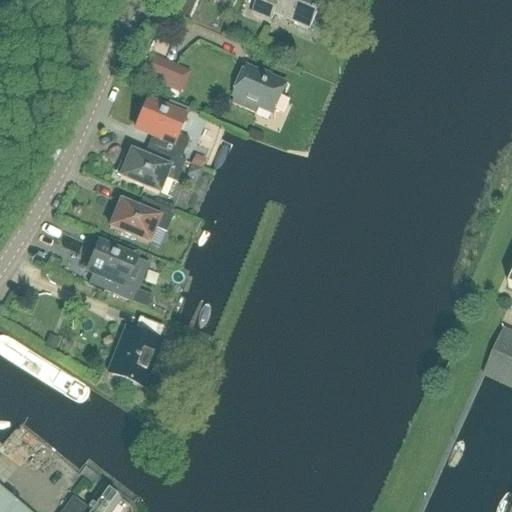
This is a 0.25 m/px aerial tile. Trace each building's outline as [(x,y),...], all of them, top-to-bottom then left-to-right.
[(186,22),(196,0),(173,0),(167,14),(186,22)] [(271,26),(274,17),(309,32),(322,0),(259,0),(252,18),(271,26)] [(143,80),(167,91),(181,96),(190,73),(153,59),(143,80)] [(246,71),(234,99),(235,99),(232,107),(257,117),(260,110),(273,115),(285,87),(246,71)] [(146,107),(135,132),(157,142),(152,152),(176,162),(180,164),(189,143),(177,139),(184,123),(146,107)] [(184,165),(180,164),(176,162),(152,152),(148,163),(126,154),(121,165),(117,163),(111,177),(116,179),(115,180),(154,196),(160,180),(175,186),(184,165)] [(142,215),(120,206),(109,232),(147,248),(154,232),(165,236),(174,215),(146,204),(142,215)] [(135,264),(97,247),(96,248),(92,247),(86,260),(90,262),(86,273),(108,282),(103,293),(131,305),(140,284),(128,280),(135,264)] [(141,390),(150,367),(155,369),(161,368),(168,350),(164,345),(125,330),(107,377),(141,390)] [(511,335),(506,333),(485,381),(511,392),(511,335)] [(21,511),(0,494),(0,511),(112,511),(119,503),(100,489),(84,511),(71,502),(63,511),(21,511)]
